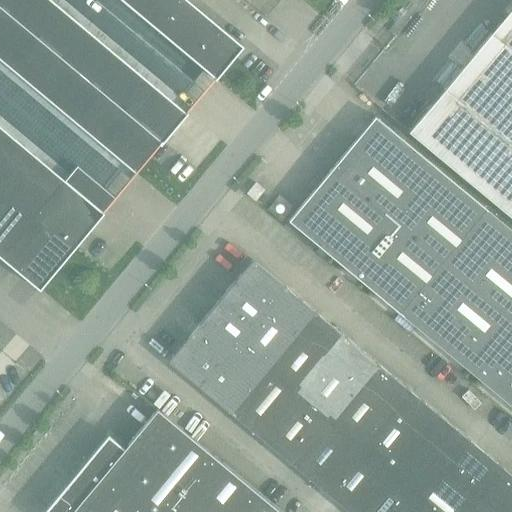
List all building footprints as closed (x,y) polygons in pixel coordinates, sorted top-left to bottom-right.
[(68,0),(0,0),(0,45),(146,169),(197,108),(68,0)] [(257,39),(210,0),(144,0),(230,72),(257,39)] [(511,8),(444,91),(410,132),(511,216),(511,8)] [(511,230),(376,118),(289,222),(399,313),(511,407),(511,230)] [(114,197),(78,166),(66,181),(0,125),(0,251),(40,285),(114,197)] [(256,183),(246,194),(255,201),(264,190),(256,183)] [(349,511),(511,511),(511,475),(252,260),(168,362),(349,511)] [(171,511),(216,458),(157,409),(124,449),(108,435),(43,511),(171,511)] [(280,511),(216,458),(171,511),(280,511)]
